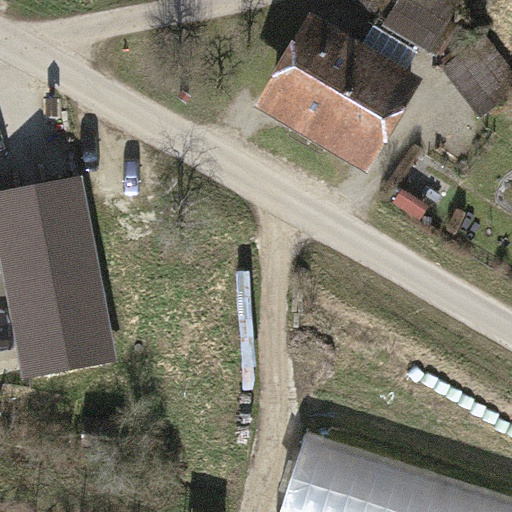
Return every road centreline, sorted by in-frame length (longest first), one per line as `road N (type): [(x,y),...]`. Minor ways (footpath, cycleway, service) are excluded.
road 1 (track): [(0,15),(511,313)]
road 2 (track): [(296,187),(273,299),(282,438),(258,511)]
